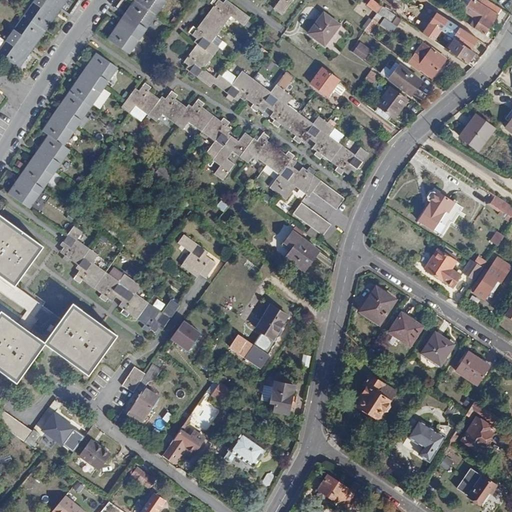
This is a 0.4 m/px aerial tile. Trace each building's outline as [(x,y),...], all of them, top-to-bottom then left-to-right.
[(40,0),(1,62),(23,75),(70,0),(40,0)] [(132,0),(112,31),(133,45),(162,0),(132,0)] [(206,0),(190,22),(186,20),(182,25),(194,34),(179,55),(188,61),(182,69),(188,73),(191,70),(207,81),(208,79),(224,90),(222,94),(228,98),(232,92),(241,99),(243,97),(250,103),(248,106),(253,110),(256,107),(261,111),(268,101),(275,107),(269,117),(274,120),(271,124),(277,128),(279,124),(295,136),(293,139),(299,143),(301,140),(305,143),(312,134),(319,139),(313,149),(318,152),(315,156),(322,160),(324,157),(339,168),(337,171),(343,175),(345,172),(349,175),(355,167),(359,170),(370,154),(362,148),(356,156),(328,135),(334,127),(320,117),(314,125),(285,103),(291,95),(284,90),(293,77),(284,70),(269,91),(238,68),(229,81),(215,71),(212,75),(198,64),(214,43),(206,37),(226,9),(239,19),(244,12),(228,0),(206,0)] [(278,0),(281,2),(275,10),(281,15),(292,0),(278,0)] [(486,0),(470,0),(467,6),(492,22),(501,9),(486,0)] [(377,13),(392,23),(397,16),(382,6),(377,13)] [(464,11),(475,18),(470,25),(489,37),(492,33),(487,30),(492,22),(467,6),(464,11)] [(458,33),(455,39),(468,47),(472,41),(458,33)] [(330,39),(345,51),(349,46),(333,34),(330,39)] [(445,34),(439,44),(445,48),(448,43),(451,45),(454,40),(445,34)] [(448,43),(445,48),(468,63),(475,52),(468,47),(455,39),(454,40),(451,45),(448,43)] [(361,41),(353,52),(366,62),(374,51),(361,41)] [(99,44),(62,101),(47,124),(53,128),(13,189),(34,203),(75,142),(69,138),(120,58),(99,44)] [(425,44),(420,50),(426,55),(431,48),(425,44)] [(407,63),(410,65),(418,71),(420,68),(431,77),(446,59),(432,47),(431,48),(426,55),(422,60),(413,54),(407,63)] [(393,63),(405,71),(410,65),(407,63),(397,56),(393,63)] [(323,67),(312,82),(329,94),(340,80),(323,67)] [(370,69),(360,84),(368,90),(378,75),(370,69)] [(401,77),(396,85),(410,95),(421,80),(408,71),(403,78),(401,77)] [(187,122),(216,142),(206,156),(221,167),(215,175),(223,181),(233,167),(225,161),(232,151),(248,163),(253,156),(281,177),(273,189),(289,201),(298,189),(310,198),(314,194),(338,212),(346,200),(305,170),(299,178),(290,172),(296,163),(261,137),(255,146),(250,143),(252,140),(244,135),(237,143),(229,138),(226,141),(223,138),(229,130),(223,126),(226,122),(221,119),(218,122),(199,108),(201,105),(196,101),(187,113),(171,101),(174,97),(168,92),(159,104),(145,94),(147,90),(141,86),(132,98),(128,95),(117,111),(124,116),(130,108),(151,124),(158,115),(180,131),(187,122)] [(390,87),(378,105),(392,115),(399,104),(402,106),(406,99),(390,87)] [(399,104),(392,115),(395,116),(402,106),(399,104)] [(374,110),(388,121),(392,115),(378,105),(374,110)] [(472,119),(459,137),(477,150),(491,133),(472,119)] [(152,176),(164,185),(174,173),(162,164),(152,176)] [(427,198),(428,201),(430,202),(446,212),(448,214),(454,203),(435,191),(434,193),(430,193),(427,198)] [(491,203),(511,216),(511,215),(511,205),(496,196),(491,203)] [(217,208),(226,212),(229,205),(221,201),(217,208)] [(430,202),(418,221),(434,231),(446,212),(430,202)] [(303,204),(295,216),(325,237),(333,226),(303,204)] [(0,267),(15,279),(43,239),(0,207),(0,267)] [(120,301),(126,306),(123,310),(128,314),(131,310),(146,321),(143,325),(148,329),(151,325),(157,329),(163,321),(166,323),(181,302),(174,297),(165,308),(138,288),(143,280),(126,268),(121,276),(94,256),(99,248),(91,242),(89,245),(75,235),(80,227),(73,221),(61,238),(64,240),(59,247),(64,251),(61,255),(66,259),(69,255),(77,260),(79,257),(83,260),(74,273),(79,277),(82,273),(103,289),(100,293),(105,297),(108,292),(113,296),(118,288),(126,293),(120,301)] [(500,246),(506,235),(497,230),(491,240),(500,246)] [(304,272),(318,252),(291,231),(281,245),(289,251),(285,258),(304,272)] [(195,252),(186,265),(203,277),(205,274),(211,279),(222,264),(209,254),(211,251),(188,234),(182,242),(195,252)] [(435,261),(428,271),(443,281),(451,270),(456,262),(437,250),(432,259),(435,261)] [(432,259),(425,269),(428,271),(435,261),(432,259)] [(470,261),(462,273),(466,276),(474,263),(470,261)] [(491,262),(473,289),(485,297),(490,290),(494,292),(507,272),(491,262)] [(474,263),(466,276),(474,281),(482,269),(474,263)] [(451,270),(443,281),(453,288),(461,277),(451,270)] [(375,286),(359,310),(379,322),(394,299),(375,286)] [(75,304),(47,341),(1,308),(0,309),(0,367),(19,381),(46,343),(91,376),(120,337),(75,304)] [(257,328),(273,339),(287,316),(271,305),(257,328)] [(401,313),(389,333),(410,346),(423,327),(401,313)] [(34,328),(50,337),(55,328),(39,319),(34,328)] [(204,333),(188,320),(174,338),(190,350),(204,333)] [(435,333),(422,354),(441,366),(454,345),(435,333)] [(231,346),(260,368),(269,355),(239,334),(231,346)] [(468,353),(456,372),(476,385),(488,366),(468,353)] [(153,364),(162,369),(164,365),(156,360),(153,364)] [(123,385),(135,392),(140,385),(146,373),(136,366),(123,385)] [(362,400),(357,407),(377,421),(382,413),(385,412),(388,409),(387,407),(395,395),(370,377),(363,386),(366,388),(362,395),(364,396),(362,400)] [(244,382),(241,389),(250,393),(253,387),(244,382)] [(212,395),(223,403),(232,391),(221,383),(212,395)] [(273,383),(268,403),(274,404),(273,411),(292,415),(294,406),(289,404),(292,387),(273,383)] [(133,395),(114,424),(123,430),(130,417),(127,416),(145,388),(140,385),(135,392),(133,395)] [(145,388),(127,416),(130,417),(141,424),(159,397),(145,388)] [(475,411),(491,423),(495,417),(474,402),(466,414),(471,417),(475,411)] [(0,413),(0,425),(6,430),(25,443),(33,433),(2,411),(0,413)] [(43,431),(63,445),(65,443),(75,429),(55,415),(43,431)] [(457,429),(448,444),(452,446),(469,419),(465,417),(460,424),(457,429)] [(475,417),(460,440),(480,453),(495,430),(475,417)] [(177,422),(163,441),(163,440),(154,452),(162,458),(163,455),(180,431),(183,427),(177,422)] [(407,438),(423,448),(418,456),(428,462),(444,439),(417,422),(407,438)] [(252,439),(240,457),(253,467),(260,456),(263,458),(267,451),(264,448),(275,433),(268,428),(258,443),(252,439)] [(86,436),(75,429),(65,443),(76,451),(86,436)] [(33,433),(25,443),(32,448),(41,436),(34,431),(33,433)] [(180,431),(163,455),(175,464),(186,449),(195,455),(205,440),(193,432),(189,438),(180,431)] [(242,432),(222,460),(246,477),(253,467),(240,457),(252,439),(242,432)] [(91,440),(79,456),(99,470),(110,454),(91,440)] [(447,456),(441,464),(449,469),(454,461),(447,456)] [(132,476),(145,485),(150,489),(156,481),(137,468),(132,476)] [(456,487),(479,504),(487,492),(491,495),(497,487),(471,468),(456,487)] [(263,483),(269,485),(274,474),(268,472),(263,483)] [(130,478),(143,488),(145,485),(132,476),(130,478)] [(319,488),(318,490),(319,491),(331,499),(332,500),(334,498),(346,507),(355,495),(328,476),(323,482),(320,482),(318,486),(319,488)] [(74,488),(81,492),(85,485),(78,481),(74,488)] [(422,484),(413,499),(421,504),(430,490),(422,484)] [(316,495),(328,503),(331,499),(319,491),(316,495)] [(487,492),(479,504),(483,507),(491,495),(487,492)] [(52,511),(86,511),(66,495),(52,511)] [(155,495),(143,511),(157,511),(165,502),(155,495)]
